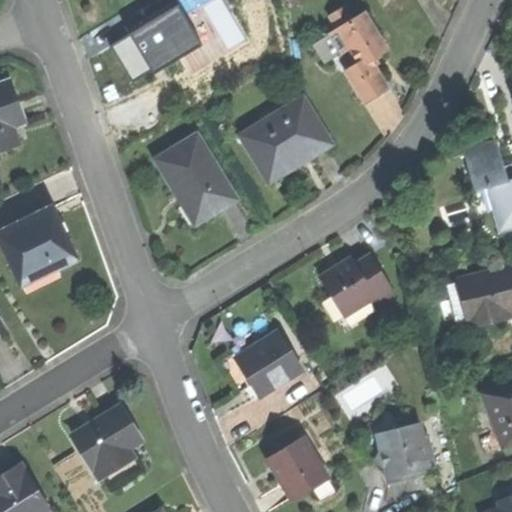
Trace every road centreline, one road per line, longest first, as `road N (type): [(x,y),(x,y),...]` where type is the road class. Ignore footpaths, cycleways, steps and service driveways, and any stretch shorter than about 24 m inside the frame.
road 1 (residential): [(481,0),(442,93),(357,195),(150,323)]
road 2 (residential): [(45,21),(150,323)]
road 3 (residential): [(150,323),(229,511)]
road 4 (residential): [(150,323),(0,415)]
